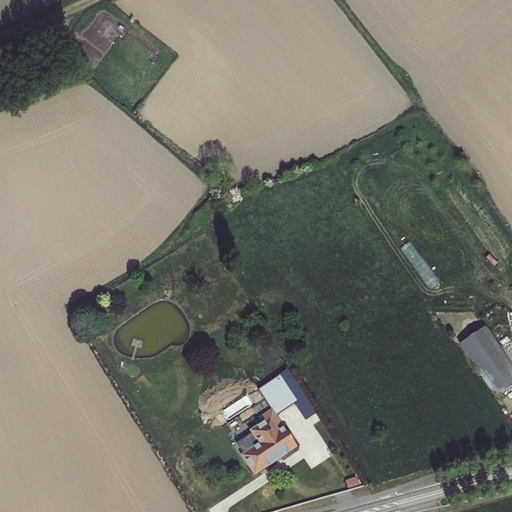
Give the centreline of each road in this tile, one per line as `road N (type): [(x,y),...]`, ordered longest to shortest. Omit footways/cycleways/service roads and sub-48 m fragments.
road 1 (secondary): [(511,471),(348,511)]
road 2 (secondary): [(387,511),(511,475)]
